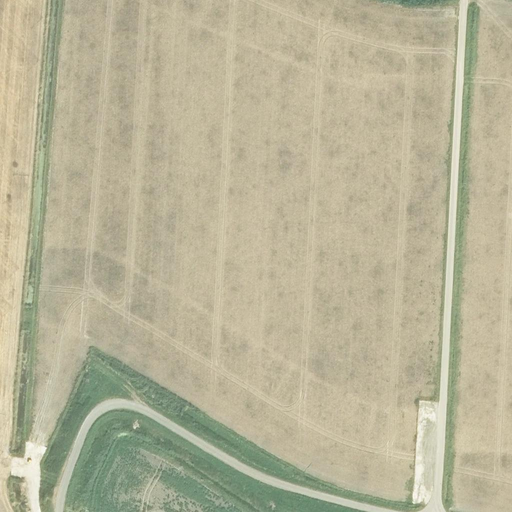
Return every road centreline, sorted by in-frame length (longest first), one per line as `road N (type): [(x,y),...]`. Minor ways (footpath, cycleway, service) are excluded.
road 1 (unclassified): [(434,511),(463,0)]
road 2 (unclassified): [(61,511),(91,415),(114,399),(272,481),(388,511)]
